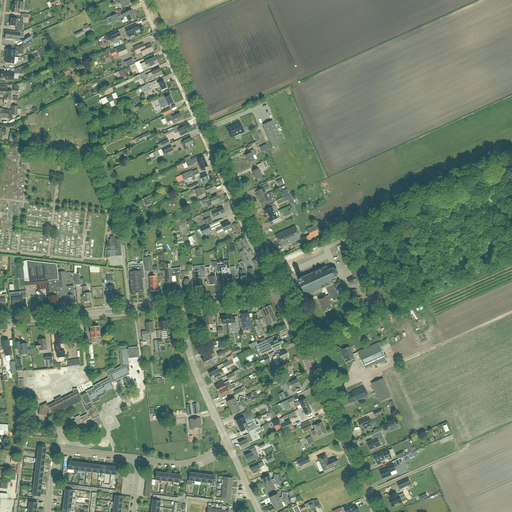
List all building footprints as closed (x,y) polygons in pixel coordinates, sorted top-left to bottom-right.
[(126,0),(122,0),(120,1),(119,0),(113,0),(116,5),(121,3),(123,9),(129,6),(126,0)] [(23,10),(24,3),(15,2),(14,6),(12,5),(12,13),(19,14),(19,10),(23,10)] [(135,19),(132,11),(122,15),(123,18),(126,17),(128,22),(135,19)] [(113,23),(119,20),(116,15),(106,19),(108,24),(111,23),(111,22),(112,21),(113,23)] [(22,31),(23,19),(17,18),(17,20),(11,19),(10,26),(16,27),(16,30),(22,31)] [(137,27),(136,25),(125,30),(128,36),(130,39),(134,37),(133,36),(143,31),(141,26),(137,27)] [(19,41),(20,33),(6,31),(5,38),(6,38),(6,39),(19,41)] [(109,41),(120,36),(118,31),(106,36),(109,41)] [(24,44),(32,39),(29,35),(21,40),(24,44)] [(149,45),(144,47),(143,44),(138,46),(133,48),(136,55),(141,53),(143,56),(152,52),(152,51),(153,51),(150,46),(150,45),(149,45)] [(119,57),(128,54),(125,46),(116,49),(119,57)] [(30,62),(39,58),(37,54),(28,58),(30,62)] [(143,72),(149,70),(148,68),(157,64),(155,58),(145,63),(140,65),(139,62),(135,64),(135,65),(130,67),(132,72),(141,68),(143,72)] [(22,75),(23,66),(16,70),(15,74),(22,75)] [(162,75),(160,69),(152,73),(145,76),(149,83),(155,80),(154,79),(159,76),(159,77),(162,76),(162,75)] [(10,73),(1,72),(1,78),(5,79),(5,80),(5,81),(8,81),(9,80),(13,80),(14,73),(10,73)] [(161,91),(166,88),(163,82),(158,84),(152,87),(150,84),(141,88),(144,95),(148,93),(147,90),(151,88),(152,91),(156,89),(156,91),(158,92),(160,93),(161,91)] [(8,87),(0,86),(0,95),(5,96),(5,100),(12,100),(13,91),(7,91),(8,87)] [(168,106),(173,104),(170,96),(165,99),(164,97),(153,102),(156,108),(160,106),(161,109),(168,106)] [(16,116),(17,110),(12,110),(11,111),(11,115),(8,115),(0,114),(0,118),(2,119),(2,118),(8,119),(12,119),(12,115),(16,116)] [(173,117),(172,113),(164,117),(166,123),(171,121),(173,125),(175,124),(183,120),(180,114),(173,117)] [(273,147),(282,143),(272,121),(263,125),(273,147)] [(245,133),(244,132),(240,123),(234,125),(234,126),(227,129),(231,138),(240,134),(241,135),(245,133)] [(180,130),(178,126),(172,128),(175,134),(179,133),(180,137),(188,133),(186,127),(180,130)] [(185,151),(194,147),(194,146),(193,144),(191,139),(181,143),(185,151)] [(164,155),(173,151),(170,145),(161,149),(164,155)] [(249,164),(255,161),(252,156),(255,155),(253,150),(250,151),(251,153),(246,156),(249,164)] [(207,167),(203,158),(198,160),(197,158),(186,163),(188,168),(195,165),(194,164),(198,162),(201,170),(207,167)] [(256,180),(262,177),(260,172),(263,170),(262,168),(264,167),(262,163),(256,166),(258,169),(253,172),(256,180)] [(194,176),(193,172),(186,175),(186,173),(181,175),(183,181),(188,179),(188,178),(193,176),(194,176)] [(203,185),(207,183),(206,181),(209,180),(206,174),(199,177),(196,178),(200,186),(203,185)] [(258,198),(266,195),(266,194),(265,191),(270,189),(267,184),(258,188),(260,190),(255,192),(258,198)] [(214,191),(212,186),(208,187),(205,188),(204,188),(201,189),(200,188),(194,191),(197,197),(206,193),(207,195),(211,193),(211,192),(214,191)] [(266,194),(266,195),(258,198),(261,204),(265,202),(266,205),(273,202),(272,199),(273,199),(270,193),(266,194)] [(291,194),(283,198),(285,202),(288,200),(290,205),(295,204),(291,194)] [(145,206),(151,204),(148,197),(143,200),(145,206)] [(203,205),(207,203),(208,207),(212,205),(212,206),(219,202),(217,197),(209,200),(208,198),(201,201),(203,205)] [(266,217),(275,213),(273,210),(276,208),(273,203),(267,206),(268,209),(264,211),(266,217)] [(224,213),(222,207),(216,210),(215,208),(208,211),(203,214),(205,218),(210,215),(210,216),(212,215),(213,217),(217,216),(224,213)] [(275,213),(266,217),(269,223),(273,221),(274,223),(281,220),(279,216),(280,216),(280,215),(278,211),(275,213)] [(230,225),(229,222),(221,226),(221,227),(215,229),(217,235),(224,232),(228,231),(229,234),(234,232),(231,225),(230,225)] [(202,235),(211,231),(209,225),(199,229),(202,235)] [(288,244),(301,239),(295,226),(275,235),(280,247),(288,244)] [(307,229),(309,235),(311,239),(318,235),(314,226),(307,229)] [(115,239),(114,237),(110,237),(110,240),(109,240),(110,250),(107,251),(107,256),(120,255),(120,250),(121,249),(120,239),(115,239)] [(229,253),(231,252),(231,251),(235,250),(234,245),(227,246),(229,253)] [(148,257),(148,252),(145,253),(145,258),(144,258),(146,272),(152,271),(153,277),(149,278),(150,292),(158,291),(157,283),(159,283),(160,282),(161,281),(160,276),(158,276),(157,270),(153,271),(151,257),(148,257)] [(56,297),(60,296),(59,288),(57,273),(57,265),(26,261),(28,283),(47,281),(49,297),(48,297),(49,306),(50,306),(52,306),(52,305),(57,305),(56,297)] [(229,261),(223,262),(224,266),(219,267),(218,267),(219,273),(221,273),(222,276),(221,276),(222,280),(223,285),(229,284),(228,280),(229,280),(228,275),(231,275),(229,261)] [(128,280),(129,280),(131,294),(143,293),(142,279),(144,279),(143,264),(137,264),(137,263),(136,262),(134,262),(133,262),(131,262),(130,263),(128,263),(128,264),(128,271),(127,271),(128,280)] [(241,286),(248,285),(247,276),(246,270),(242,262),(239,263),(241,268),(242,268),(243,270),(240,271),(240,277),(241,286)] [(331,295),(331,296),(338,293),(336,289),(342,286),(339,280),(338,281),(337,278),(339,274),(337,270),(333,269),(331,270),(329,266),(326,268),(326,267),(322,269),(299,280),(306,296),(325,288),(329,296),(331,295)] [(203,268),(198,269),(198,272),(194,273),(195,279),(196,287),(202,286),(202,282),(202,280),(201,277),(204,277),(203,268)] [(210,277),(209,268),(204,268),(205,276),(206,276),(207,286),(210,285),(210,286),(216,285),(215,277),(210,277)] [(350,286),(362,280),(356,268),(354,270),(351,271),(353,277),(347,280),(350,286)] [(247,276),(248,285),(255,284),(254,279),(255,278),(255,276),(254,276),(254,275),(253,275),(253,269),(248,270),(249,276),(247,276)] [(64,272),(57,273),(59,288),(66,287),(64,272)] [(179,286),(178,283),(180,282),(179,275),(175,276),(176,283),(169,283),(169,287),(170,294),(180,293),(179,286)] [(185,280),(185,275),(181,275),(181,281),(183,281),(184,288),(185,288),(185,289),(187,289),(187,288),(190,288),(189,283),(190,283),(190,281),(189,281),(189,280),(185,280)] [(114,299),(114,298),(115,298),(114,286),(106,287),(107,299),(109,298),(109,300),(114,299)] [(66,287),(64,287),(65,294),(67,293),(68,304),(74,304),(73,295),(74,295),(73,290),(68,291),(66,287)] [(87,294),(86,287),(82,287),(83,294),(83,299),(84,302),(90,302),(90,293),(87,294)] [(351,300),(358,296),(355,290),(348,293),(351,300)] [(25,292),(19,292),(9,293),(9,295),(10,301),(12,301),(12,305),(16,305),(16,304),(22,303),(22,298),(26,298),(25,292)] [(334,301),(340,298),(338,293),(331,296),(331,295),(329,296),(319,300),(325,312),(332,309),(328,300),(332,298),(334,301)] [(363,302),(362,299),(361,298),(355,300),(358,306),(364,304),(363,302)] [(269,318),(274,316),(270,307),(260,311),(263,318),(268,316),(269,318)] [(243,329),(250,329),(248,314),(241,315),(242,321),(238,321),(239,329),(243,329)] [(209,335),(208,325),(212,325),(211,316),(204,317),(205,323),(202,324),(202,331),(204,331),(205,336),(209,335)] [(227,317),(227,324),(231,324),(232,329),(235,328),(235,333),(239,332),(238,321),(235,322),(234,318),(232,319),(232,316),(227,317)] [(268,316),(263,318),(266,326),(276,321),(274,316),(269,318),(268,316)] [(220,325),(227,324),(227,317),(221,317),(221,320),(219,320),(220,325)] [(168,338),(167,329),(166,322),(159,322),(160,330),(161,338),(168,338)] [(151,340),(150,333),(154,333),(153,323),(145,323),(146,332),(141,332),(142,340),(147,339),(147,341),(151,340)] [(258,336),(263,334),(260,325),(254,327),(258,336)] [(96,342),(95,337),(100,337),(99,327),(90,328),(91,338),(92,343),(96,342)] [(62,351),(60,350),(60,344),(63,344),(62,335),(55,336),(56,344),(54,344),(55,352),(57,352),(57,358),(65,357),(64,351),(62,351)] [(46,350),(45,339),(38,340),(38,344),(35,344),(36,349),(39,348),(39,351),(46,350)] [(280,348),(279,347),(283,345),(280,339),(273,342),(271,343),(269,340),(258,345),(260,351),(271,346),(272,350),(273,349),(274,352),(280,349),(280,348)] [(9,348),(8,340),(2,341),(3,350),(6,349),(6,351),(5,352),(5,356),(12,355),(11,348),(9,348)] [(20,345),(20,342),(16,343),(16,349),(19,349),(20,355),(28,354),(27,344),(20,345)] [(379,343),(357,352),(358,353),(359,356),(365,369),(386,360),(382,349),(379,343)] [(221,355),(229,351),(230,350),(230,345),(227,346),(228,348),(220,352),(221,355)] [(101,424),(98,417),(97,417),(96,415),(98,414),(94,405),(93,406),(92,404),(100,400),(99,397),(100,397),(106,394),(104,392),(106,391),(113,388),(110,381),(112,380),(113,382),(129,374),(127,372),(129,371),(128,371),(129,371),(128,357),(129,358),(139,357),(138,347),(128,348),(128,349),(127,349),(127,347),(120,347),(121,367),(113,370),(113,369),(111,369),(106,372),(106,373),(108,378),(107,379),(98,384),(93,386),(93,388),(90,389),(86,391),(87,393),(81,396),(77,389),(73,389),(73,392),(73,393),(62,399),(60,396),(53,400),(55,402),(48,406),(46,403),(39,407),(38,414),(43,415),(43,414),(46,414),(46,417),(47,417),(47,416),(52,414),(53,415),(80,401),(87,414),(83,416),(80,417),(79,416),(75,418),(76,420),(73,421),(78,431),(84,428),(85,427),(86,430),(92,427),(92,426),(93,426),(94,428),(101,424)] [(354,358),(359,356),(358,353),(353,355),(349,347),(340,352),(342,355),(344,354),(347,362),(354,359),(354,358)] [(213,351),(206,354),(203,356),(204,359),(202,360),(205,366),(210,364),(211,366),(215,364),(213,362),(212,358),(215,356),(213,351)] [(279,364),(283,362),(282,360),(288,357),(286,351),(279,354),(275,356),(279,364)] [(225,368),(239,361),(237,357),(223,364),(225,368)] [(283,370),(284,373),(285,373),(286,375),(292,373),(291,370),(292,370),(289,363),(283,366),(282,365),(275,368),(278,373),(283,370)] [(219,372),(218,370),(209,374),(210,377),(210,378),(211,378),(212,380),(221,376),(221,375),(224,374),(222,371),(219,372)] [(391,398),(383,379),(372,384),(380,403),(391,398)] [(295,391),(294,388),(299,385),(297,380),(287,384),(289,390),(291,389),(293,392),(295,391)] [(230,385),(228,381),(223,383),(222,382),(218,384),(218,385),(215,387),(218,392),(218,391),(230,385)] [(218,391),(221,396),(224,395),(224,396),(229,393),(228,391),(236,388),(234,383),(230,385),(218,391)] [(357,403),(369,398),(364,387),(352,392),(353,393),(347,396),(350,403),(356,401),(357,403)] [(287,390),(281,393),(282,396),(284,399),(290,397),(287,390)] [(229,408),(229,409),(244,402),(244,401),(239,400),(239,401),(239,402),(236,403),(234,399),(227,402),(229,408)] [(301,409),(308,406),(305,399),(299,402),(299,401),(294,403),(295,406),(299,405),(300,408),(301,409)] [(287,400),(285,401),(282,403),(285,410),(290,407),(287,400)] [(244,403),(244,402),(229,409),(230,410),(233,415),(240,411),(238,407),(241,406),(241,407),(242,407),(244,403)] [(301,409),(300,408),(297,410),(298,413),(302,411),(304,416),(311,412),(308,406),(301,409)] [(238,427),(252,420),(248,411),(240,415),(242,418),(236,421),(238,427)] [(191,430),(200,429),(199,418),(189,420),(191,430)] [(358,422),(360,426),(361,428),(363,427),(365,432),(370,429),(369,428),(373,426),(370,419),(368,420),(367,418),(358,422)] [(252,420),(238,427),(241,432),(248,429),(247,426),(254,422),(253,420),(252,420)] [(283,432),(293,428),(289,420),(280,424),(283,432)] [(44,429),(41,422),(38,424),(43,433),(51,429),(55,435),(57,434),(53,424),(48,425),(44,429)] [(303,433),(312,429),(309,422),(300,426),(303,433)] [(312,433),(324,428),(322,423),(313,427),(315,430),(311,432),(312,433)] [(324,428),(312,433),(313,436),(316,434),(318,437),(326,433),(324,428)] [(381,447),(379,442),(384,440),(381,432),(375,434),(377,438),(367,443),(369,447),(370,446),(371,450),(377,448),(377,449),(381,447)] [(249,446),(248,443),(252,441),(249,434),(244,437),(246,441),(239,444),(241,449),(249,446)] [(256,454),(253,448),(249,450),(251,454),(245,457),(247,462),(254,459),(255,461),(259,459),(257,454),(256,454)] [(393,459),(389,450),(383,453),(382,452),(374,456),(374,457),(373,457),(376,463),(385,459),(386,461),(393,459)] [(324,471),(338,465),(335,458),(328,461),(325,455),(318,458),(324,471)] [(299,467),(305,464),(310,462),(308,456),(302,459),(297,461),(299,467)] [(253,475),(260,472),(258,468),(264,466),(262,462),(257,464),(258,465),(250,469),(253,475)] [(396,470),(393,464),(386,467),(387,469),(380,472),(383,479),(392,475),(390,473),(396,470)] [(223,484),(231,486),(232,479),(223,477),(223,480),(221,480),(221,484),(223,484)] [(263,486),(264,487),(279,480),(278,479),(273,478),(273,479),(273,480),(271,481),(269,477),(261,480),(264,485),(263,486)] [(411,484),(408,479),(403,481),(405,487),(411,484)] [(279,481),(279,480),(264,487),(264,488),(265,487),(267,493),(275,489),(273,485),(275,484),(276,485),(277,485),(279,481)] [(230,500),(231,492),(222,491),(221,498),(230,500)] [(391,499),(389,500),(392,507),(402,503),(399,496),(398,496),(396,493),(389,496),(391,499)] [(271,504),(272,505),(287,498),(286,497),(281,496),(281,497),(282,498),(279,499),(277,495),(269,498),(272,504),(271,504)] [(287,499),(287,498),(272,505),(272,506),(273,506),(275,511),(283,508),(281,503),(284,502),(284,503),(285,504),(287,499)]
